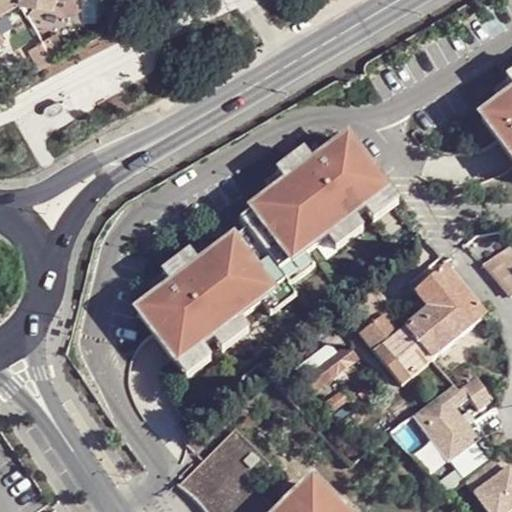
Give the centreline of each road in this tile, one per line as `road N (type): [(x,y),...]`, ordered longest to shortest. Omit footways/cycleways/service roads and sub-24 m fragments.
road 1 (secondary): [(130,154),(287,62)]
road 2 (secondary): [(46,264),(98,181),(130,154)]
road 3 (secondary): [(130,154),(0,202)]
road 4 (secondary): [(287,62),(393,0)]
